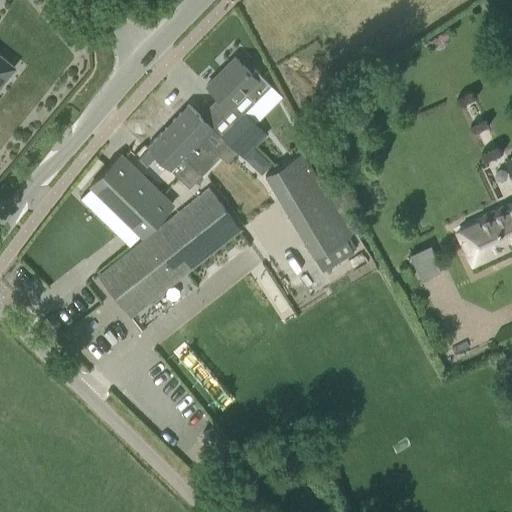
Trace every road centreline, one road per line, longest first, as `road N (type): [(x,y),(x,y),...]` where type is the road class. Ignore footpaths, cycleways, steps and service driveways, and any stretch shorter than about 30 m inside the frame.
road 1 (unclassified): [(0,311),(194,511)]
road 2 (tertiary): [(0,230),(26,189),(144,58)]
